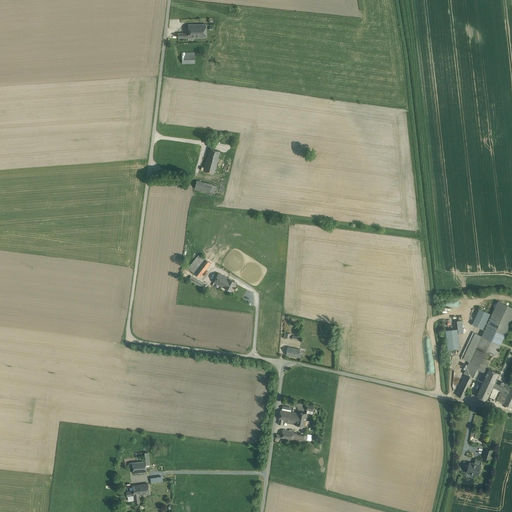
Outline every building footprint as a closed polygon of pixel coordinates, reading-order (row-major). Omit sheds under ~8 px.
[(206,24),(188,24),(188,33),(189,38),(206,38),(206,24)] [(194,52),(182,53),(182,63),(195,63),(194,52)] [(210,149),(207,158),(218,160),(220,151),(210,149)] [(204,171),(214,174),(218,160),(207,158),(204,171)] [(197,181),(195,188),(214,194),(216,186),(197,181)] [(199,255),(188,268),(194,273),(199,268),(205,259),(199,255)] [(205,259),(199,268),(204,272),(210,263),(205,259)] [(199,268),(194,274),(199,277),(204,272),(199,268)] [(224,287),(229,279),(218,273),(214,282),(224,287)] [(204,284),(190,277),(189,280),(202,287),(204,284)] [(229,279),(224,287),(231,291),(236,282),(229,278),(229,279)] [(511,307),(498,301),(482,336),(500,345),(511,318),(511,307)] [(491,315),(477,308),(470,323),(484,330),(491,315)] [(455,329),(445,330),(448,350),(460,349),(458,333),(458,329),(455,329)] [(473,332),(461,357),(469,361),(481,335),(473,332)] [(482,336),(481,336),(477,346),(485,350),(487,351),(495,355),(500,345),(482,336)] [(477,346),(464,373),(465,374),(466,374),(473,377),(477,369),(480,362),(485,350),(477,346)] [(300,349),(288,347),(286,355),(298,357),(301,358),(302,353),(299,353),(300,349)] [(481,363),(480,362),(477,369),(478,370),(484,373),(487,366),(481,363)] [(499,373),(488,368),(483,379),(494,384),(495,383),(499,373)] [(473,377),(466,374),(465,374),(456,395),(463,398),(472,379),(473,377)] [(483,379),(475,396),(486,401),(488,396),(493,387),(494,384),(483,379)] [(511,384),(506,382),(505,385),(504,387),(500,385),(495,383),(494,384),(493,387),(499,390),(498,391),(500,392),(496,400),(511,407),(511,384)] [(493,387),(488,396),(496,400),(500,392),(498,391),(499,390),(493,387)] [(295,424),(298,413),(291,411),(289,411),(282,410),(280,409),(279,420),(283,421),(295,424)] [(298,413),(295,424),(304,426),(304,425),(305,420),(306,414),(298,412),(298,413)] [(294,432),(283,430),(282,435),(281,439),(292,441),(294,432)] [(304,435),(297,434),(295,442),(302,443),(304,435)] [(492,450),(486,448),(483,458),(489,460),(492,450)] [(145,461),(132,463),(133,468),(133,473),(137,473),(138,474),(147,472),(146,465),(145,461)] [(475,464),(469,463),(468,465),(467,465),(465,466),(465,467),(466,469),(467,469),(466,472),(477,475),(478,472),(479,473),(480,472),(481,471),(480,469),(479,469),(480,466),(475,464)] [(148,483),(132,486),(133,491),(127,491),(127,496),(134,495),(135,503),(140,502),(139,495),(149,493),(148,483)]
